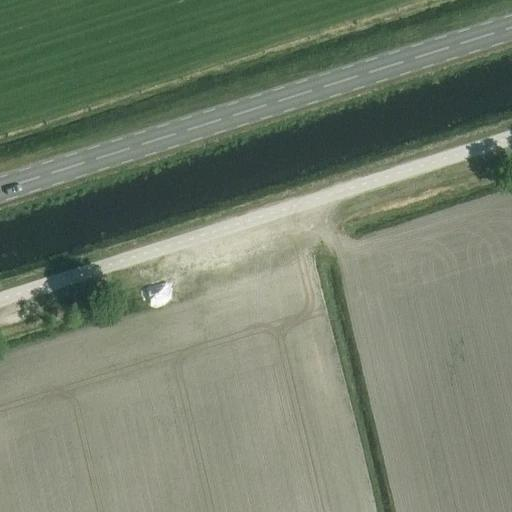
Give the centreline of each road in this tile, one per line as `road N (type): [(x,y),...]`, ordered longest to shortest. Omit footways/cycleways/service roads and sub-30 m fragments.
road 1 (unclassified): [(511,137),(0,300)]
road 2 (primary): [(0,191),(511,29)]
